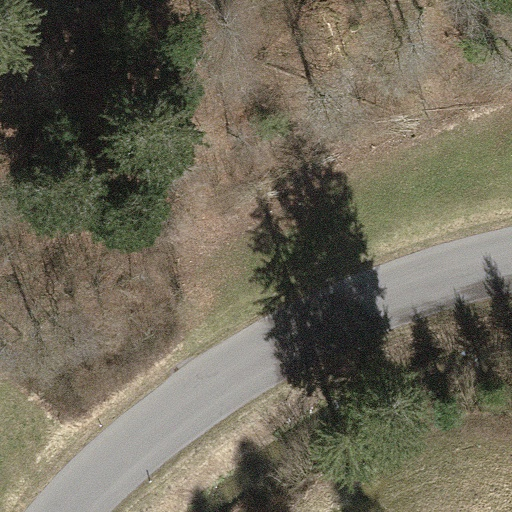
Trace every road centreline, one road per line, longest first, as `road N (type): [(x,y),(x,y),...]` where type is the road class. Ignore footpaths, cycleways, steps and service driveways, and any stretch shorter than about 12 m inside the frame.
road 1 (tertiary): [(66,511),(145,430),(312,324),(511,258)]
road 2 (track): [(152,0),(0,37)]
